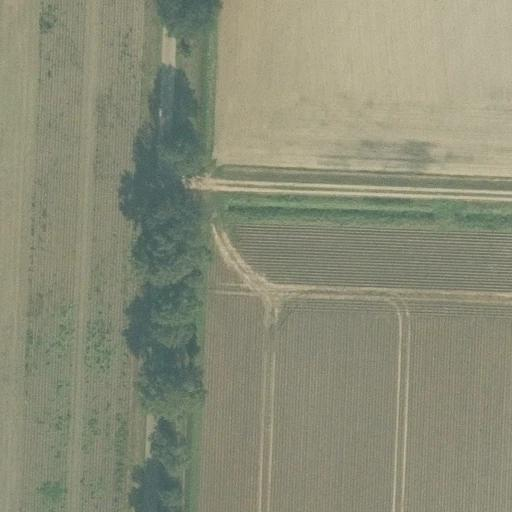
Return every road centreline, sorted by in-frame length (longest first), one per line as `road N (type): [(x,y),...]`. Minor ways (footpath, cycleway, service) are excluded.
road 1 (unclassified): [(165,511),(182,0)]
road 2 (track): [(176,196),(511,207)]
